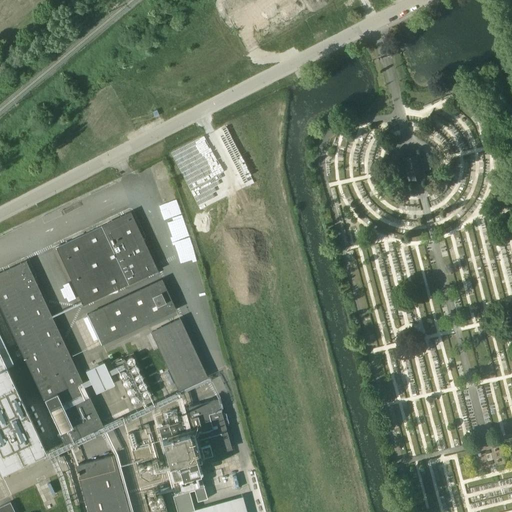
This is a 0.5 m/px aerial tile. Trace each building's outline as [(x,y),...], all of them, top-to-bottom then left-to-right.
[(508,139),(498,141),(501,153),(511,151),(508,139)] [(413,185),(425,182),(423,176),(426,175),(424,171),(431,169),(428,157),(421,158),(420,154),(416,155),(415,152),(407,155),(407,158),(404,159),(405,163),(398,165),(401,177),(409,175),(410,180),(412,179),(413,185)] [(130,212),(102,225),(56,247),(83,304),(129,283),(157,270),(130,212)] [(51,260),(57,257),(53,247),(46,250),(51,260)] [(0,272),(0,304),(64,443),(102,425),(26,261),(0,272)] [(176,309),(162,279),(87,314),(89,318),(77,324),(89,349),(176,309)] [(153,349),(158,347),(177,389),(206,376),(180,318),(151,332),(147,334),(153,349)] [(0,471),(0,472),(45,452),(0,354),(0,471)] [(231,447),(218,399),(180,409),(183,419),(190,417),(201,456),(231,447)] [(197,501),(207,498),(196,457),(189,431),(185,419),(158,427),(162,439),(169,465),(176,494),(173,495),(177,511),(246,511),(242,496),(194,509),(189,491),(194,489),(197,501)] [(127,433),(135,463),(158,457),(149,427),(127,433)] [(129,511),(114,454),(75,465),(88,511),(129,511)] [(173,511),(168,488),(148,493),(152,511),(173,511)] [(13,511),(9,503),(0,506),(0,511),(13,511)]
